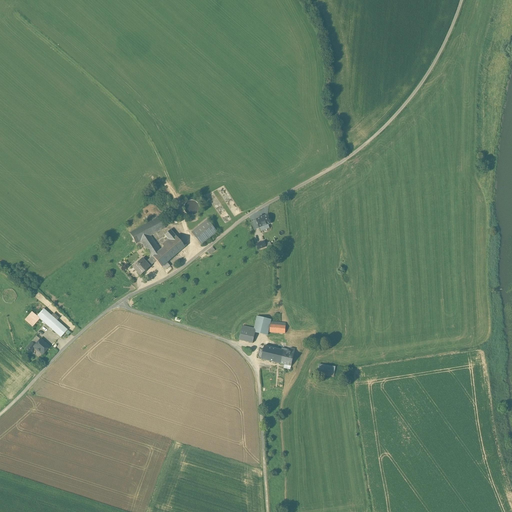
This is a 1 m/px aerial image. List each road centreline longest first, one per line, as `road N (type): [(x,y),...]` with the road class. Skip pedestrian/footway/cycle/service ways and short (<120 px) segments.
road 1 (unclassified): [(461,0),(429,71),(383,128),(178,270),(119,301)]
road 2 (unclassified): [(119,301),(222,339),(251,364),(267,511)]
road 3 (unclassified): [(119,301),(0,414)]
